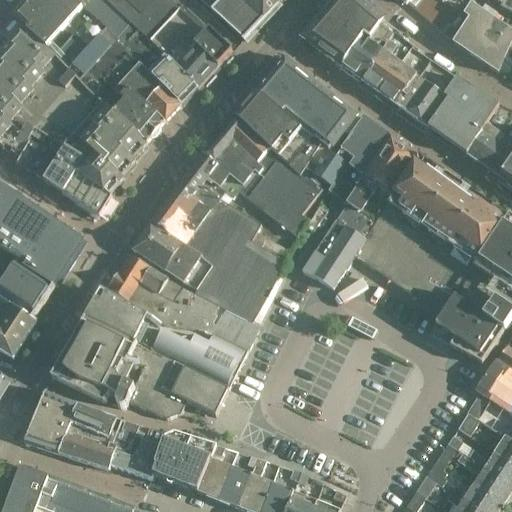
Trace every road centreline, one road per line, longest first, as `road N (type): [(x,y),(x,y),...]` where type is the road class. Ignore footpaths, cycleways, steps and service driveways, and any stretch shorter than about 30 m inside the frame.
road 1 (residential): [(309,0),(107,242),(33,381)]
road 2 (residential): [(0,445),(159,507)]
road 3 (residential): [(361,511),(372,464),(280,422),(272,409)]
road 4 (residential): [(511,95),(496,91),(382,0)]
